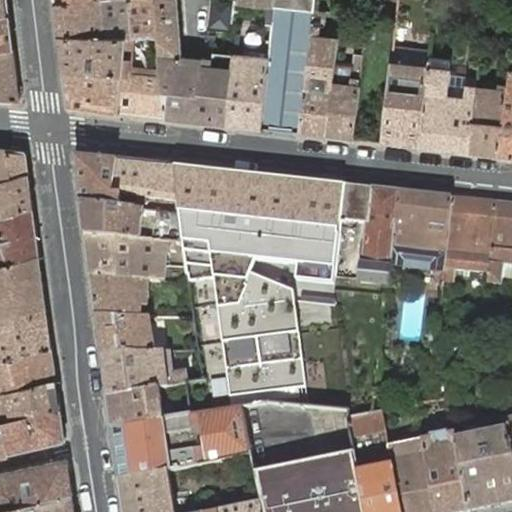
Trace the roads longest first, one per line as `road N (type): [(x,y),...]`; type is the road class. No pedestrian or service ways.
road 1 (tertiary): [(48,130),(511,181)]
road 2 (residential): [(90,446),(48,130)]
road 3 (residential): [(48,130),(34,0)]
